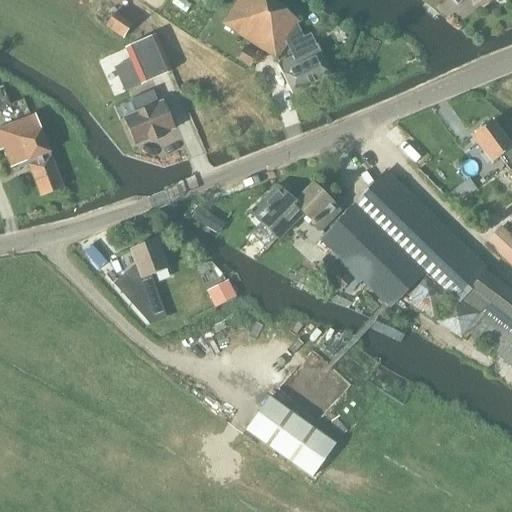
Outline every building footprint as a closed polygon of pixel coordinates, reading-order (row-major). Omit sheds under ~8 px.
[(299,55),(314,84),(331,75),(316,46),(317,46),(311,34),(310,32),(302,36),(298,26),(300,22),(266,0),(239,0),(223,25),(275,60),(286,43),(293,58),(299,55)] [(124,39),(133,25),(116,13),(107,27),(124,39)] [(125,93),(171,73),(155,36),(125,48),(130,60),(113,68),(125,93)] [(245,48),(237,60),(250,68),(258,56),(245,48)] [(277,65),(292,95),(314,84),(299,55),(293,58),(277,65)] [(0,107),(9,104),(2,86),(0,86),(0,107)] [(149,141),(151,144),(162,140),(160,137),(174,131),(163,103),(159,105),(154,92),(131,101),(137,114),(124,120),(136,147),(149,141)] [(11,169),(27,163),(40,197),(63,189),(49,154),(50,154),(35,116),(0,129),(0,151),(4,150),(11,169)] [(492,164),(501,157),(507,165),(511,161),(511,148),(492,122),(472,137),(492,164)] [(366,194),(319,240),(332,252),(361,281),(391,309),(424,274),(455,296),(479,314),(467,333),(511,366),(511,290),(485,270),(455,247),(387,179),(369,197),(366,194)] [(303,214),(320,230),(338,211),(313,186),(295,204),(295,205),(303,213),(303,214)] [(295,205),(295,204),(278,188),(252,214),(278,239),(303,214),(303,213),(295,205)] [(216,234),(223,223),(198,207),(191,218),(216,234)] [(511,266),(511,238),(500,228),(486,243),(511,266)] [(144,279),(166,271),(156,242),(131,251),(140,276),(128,280),(126,278),(117,286),(150,324),(164,319),(157,299),(152,301),(144,279)] [(332,252),(316,269),(339,292),(343,288),(349,294),(361,281),(332,252)] [(424,277),(408,302),(435,320),(451,295),(424,277)] [(228,288),(209,299),(215,310),(234,299),(228,288)] [(455,296),(438,323),(463,340),(467,333),(479,314),(455,296)] [(312,477),(335,445),(269,398),(246,430),(312,477)]
